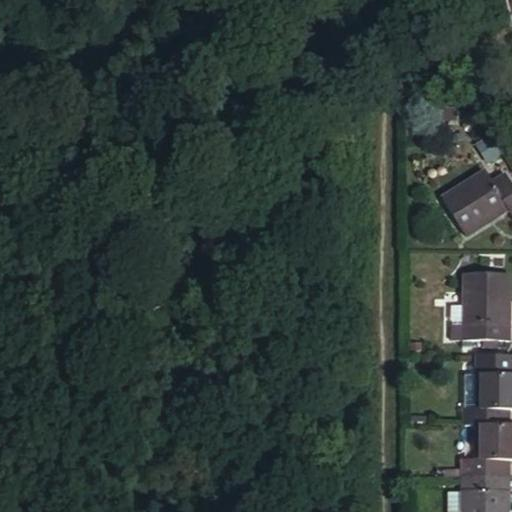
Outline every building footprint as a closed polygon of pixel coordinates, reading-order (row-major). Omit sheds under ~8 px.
[(472,157),(440,180),(471,224),(502,202),(510,213),(511,211),(511,187),(493,160),(480,169),(472,157)] [(496,268),(450,268),(452,335),(498,334),(496,268)] [(447,405),(447,421),(463,421),(496,420),(495,403),(508,403),(507,370),(462,371),(462,404),(447,405)] [(450,457),(450,477),(497,476),(497,456),(510,456),(509,420),(496,420),(463,421),(463,457),(450,457)] [(497,511),(497,476),(450,477),(450,511),(497,511)]
